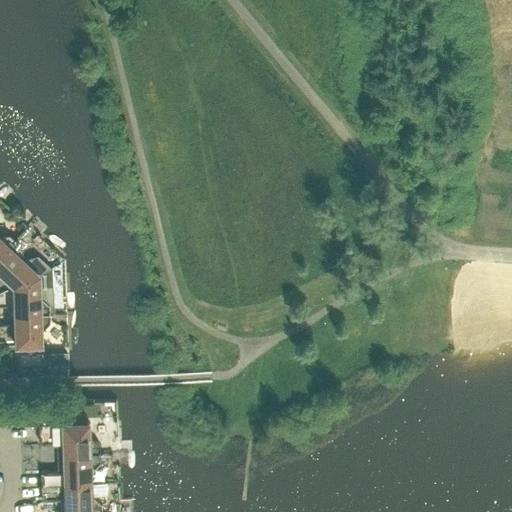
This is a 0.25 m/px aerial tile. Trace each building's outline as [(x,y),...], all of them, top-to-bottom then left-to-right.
[(0,254),(16,237),(14,239),(8,233),(0,233),(0,254)] [(0,289),(51,267),(38,254),(21,258),(21,245),(15,239),(17,238),(16,237),(0,254),(0,289)] [(52,288),(51,267),(0,289),(0,305),(13,305),(13,313),(50,312),(48,312),(48,304),(38,294),(52,288)] [(13,313),(14,324),(0,324),(0,344),(21,344),(21,352),(42,351),(42,342),(39,342),(39,331),(48,321),(48,313),(50,313),(50,312),(13,313)] [(19,424),(40,423),(50,423),(49,404),(19,405),(19,424)] [(40,423),(41,443),(66,442),(66,453),(103,452),(103,451),(101,451),(101,443),(91,434),(90,422),(87,422),(87,416),(82,411),(76,411),(71,416),(71,422),(50,423),(40,423)] [(42,484),(92,482),(92,470),(101,461),(101,453),(103,452),(66,453),(67,469),(42,470),(42,484)] [(103,503),(93,494),(92,482),(42,484),(43,499),(68,498),(68,511),(97,511),(105,511),(103,511),(103,503)]
